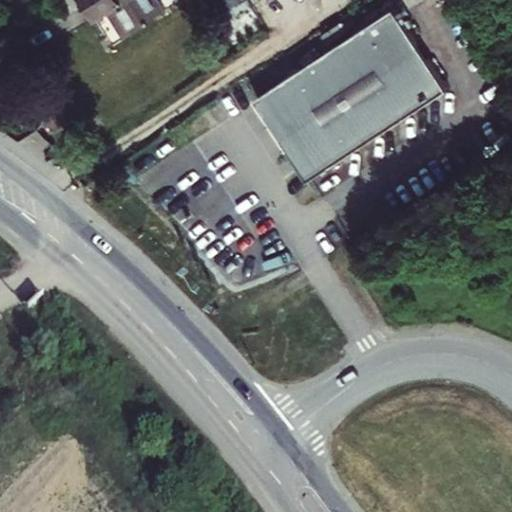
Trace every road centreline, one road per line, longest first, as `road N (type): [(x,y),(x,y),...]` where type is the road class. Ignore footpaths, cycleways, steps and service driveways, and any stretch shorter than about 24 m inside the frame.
road 1 (tertiary): [(283,436),(171,309),(0,159)]
road 2 (tertiary): [(0,209),(134,328),(250,463)]
road 3 (residential): [(235,134),(380,366)]
road 4 (residential): [(511,378),(449,355),(380,366)]
